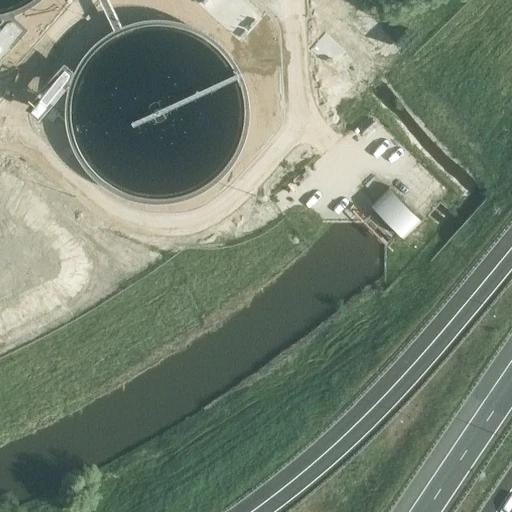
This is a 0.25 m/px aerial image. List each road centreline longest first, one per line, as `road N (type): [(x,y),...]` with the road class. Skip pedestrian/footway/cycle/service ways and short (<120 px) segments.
road 1 (motorway): [(511,258),(372,417),(261,511)]
road 2 (motorway): [(511,383),(427,511)]
